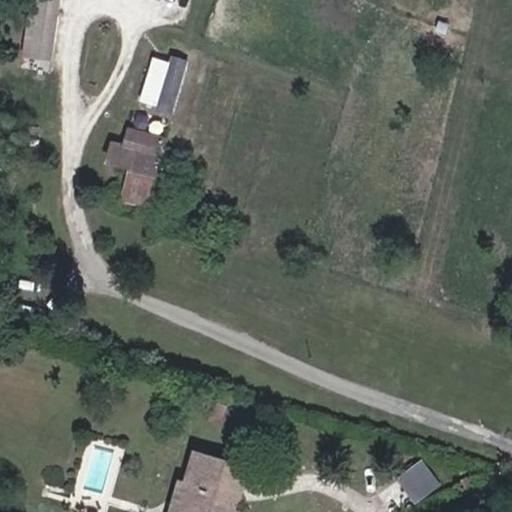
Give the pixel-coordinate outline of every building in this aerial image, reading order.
[(27,0),(21,65),(60,69),(66,0),(27,0)] [(178,109),(188,59),(152,52),(142,101),(178,109)] [(148,204),(159,159),(164,135),(130,127),(126,143),(114,141),(110,158),(134,164),(126,198),(148,204)] [(176,511),(236,511),(249,463),(196,450),(189,481),(184,480),(176,511)] [(416,503),(444,483),(424,456),(397,476),(416,503)]
